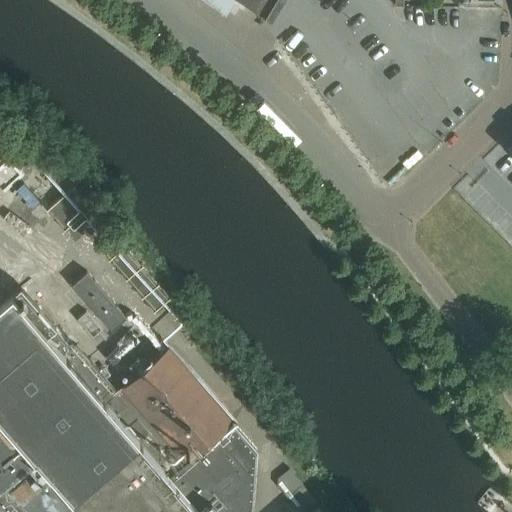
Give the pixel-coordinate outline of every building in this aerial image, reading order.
[(210,0),(229,13),(238,0),(263,17),(273,0),(210,0)] [(2,136),(0,137),(0,171),(25,197),(44,179),(2,136)] [(150,275),(72,185),(46,208),(74,240),(85,231),(135,289),(150,275)] [(126,317),(86,271),(71,284),(111,329),(126,317)] [(0,511),(252,511),(257,449),(232,421),(233,420),(168,345),(115,391),(75,345),(60,359),(57,355),(69,345),(52,326),(53,326),(20,287),(0,304),(0,511)]
